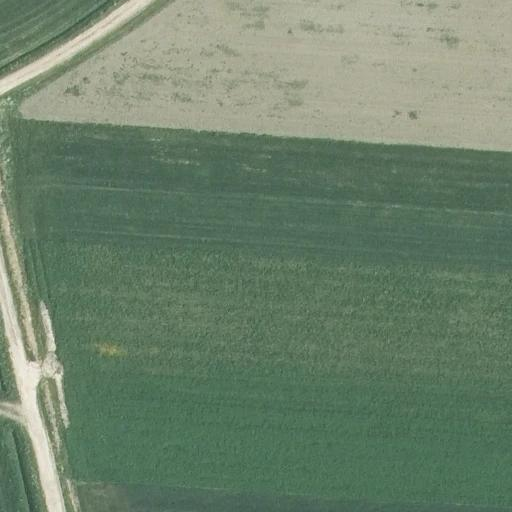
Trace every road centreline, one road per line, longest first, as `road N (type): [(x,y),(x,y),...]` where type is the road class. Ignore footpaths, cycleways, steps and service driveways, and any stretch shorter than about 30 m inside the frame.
road 1 (track): [(54,511),(0,271)]
road 2 (track): [(0,90),(138,0)]
